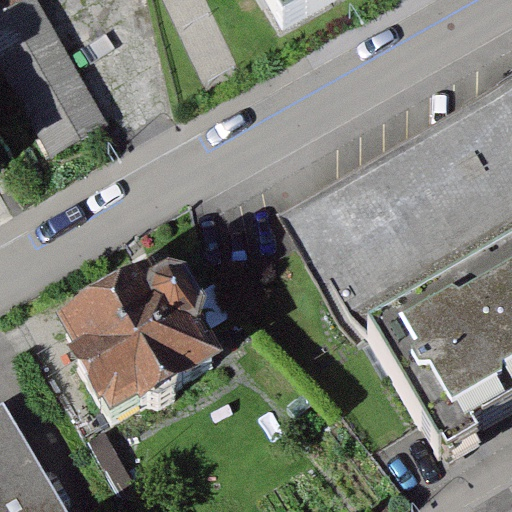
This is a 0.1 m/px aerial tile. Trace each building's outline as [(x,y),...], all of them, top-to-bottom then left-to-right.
[(261,0),(281,36),(349,0),(261,0)] [(24,1),(0,14),(0,107),(35,169),(99,133),(24,1)] [(511,90),(280,220),(339,326),(511,228),(511,90)] [(170,263),(50,325),(104,430),(224,368),(170,263)] [(511,278),(489,291),(511,330),(511,278)] [(511,420),(511,330),(489,291),(381,350),(443,460),(511,420)] [(0,511),(55,511),(2,421),(0,421),(0,511)]
